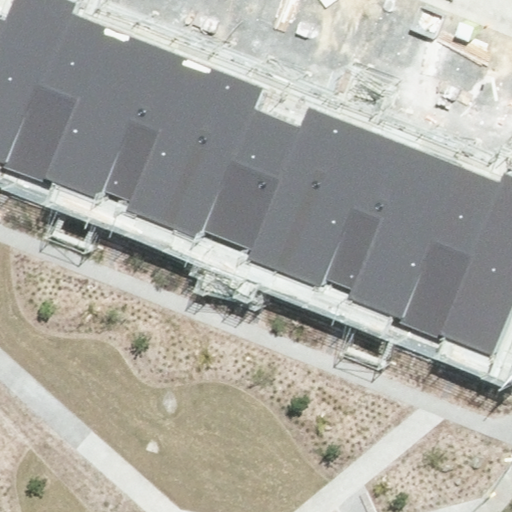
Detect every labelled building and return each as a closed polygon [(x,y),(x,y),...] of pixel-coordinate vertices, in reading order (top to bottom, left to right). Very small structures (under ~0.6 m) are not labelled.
[(0,162),(4,164),(2,169),(43,186),(46,178),(107,28),(72,13),(76,3),(67,0),(12,0),(4,22),(0,20),(0,162)] [(107,28),(46,178),(98,199),(102,190),(129,202),(187,60),(107,28)] [(261,89),(187,60),(129,202),(126,211),(200,241),(205,230),(254,108),(261,89)] [(300,127),(254,108),(205,230),(254,249),(250,259),(321,288),(325,278),(382,136),(308,106),(300,127)] [(460,168),(382,136),(325,278),(353,289),(350,297),(403,316),(460,168)] [(460,168),(403,316),(399,324),(442,341),(444,336),(491,354),(511,301),(511,176),(502,172),(498,182),(460,168)]
